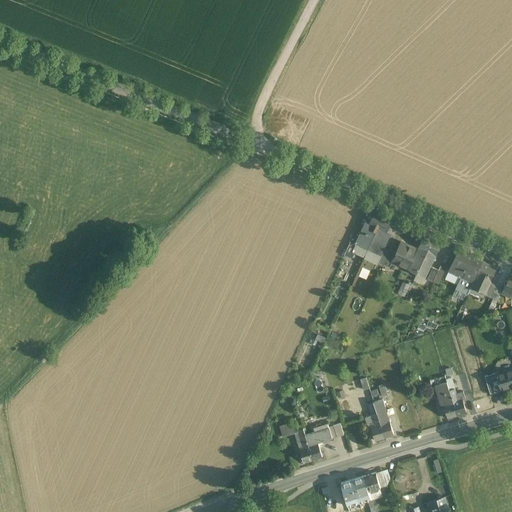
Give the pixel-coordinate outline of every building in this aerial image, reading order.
[(384,215),(375,211),(370,221),(366,219),(356,240),(369,246),(377,228),(378,228),(384,215)] [(393,219),(384,215),(378,228),(387,232),(393,219)] [(378,228),(369,247),(381,253),(384,247),(390,233),(387,232),(378,228)] [(408,268),(408,270),(416,274),(421,263),(433,238),(424,234),(418,247),(413,257),(408,268)] [(433,238),(421,263),(430,267),(442,242),(433,238)] [(350,241),(345,254),(353,258),(356,250),(353,249),(356,244),(350,241)] [(415,248),(401,242),(396,252),(392,262),(398,265),(399,263),(408,268),(413,257),(412,256),(415,248)] [(384,247),(381,253),(376,263),(383,266),(384,265),(390,251),(390,250),(384,247)] [(390,251),(384,265),(390,267),(392,262),(396,252),(391,249),(390,250),(390,251)] [(482,261),(458,249),(448,270),(473,281),(482,261)] [(496,267),(482,261),(473,281),(470,286),(482,291),(485,293),(490,282),(489,281),(496,267)] [(430,267),(421,263),(416,274),(425,278),(430,267)] [(432,267),(427,279),(433,281),(438,270),(432,267)] [(511,274),(510,274),(502,290),(511,294),(511,274)] [(403,281),(397,293),(405,297),(411,284),(409,284),(410,282),(409,282),(408,283),(403,281)] [(495,284),(490,282),(485,293),(482,291),(481,293),(490,297),(495,284)] [(501,287),(495,284),(490,297),(496,299),(501,287)] [(511,369),(497,374),(500,385),(501,385),(502,389),(511,385),(511,369)] [(497,372),(485,376),(490,393),(502,390),(502,389),(501,385),(500,385),(497,374),(497,372)] [(366,377),(360,379),(363,389),(369,387),(368,384),(366,377)] [(462,391),(456,393),(452,380),(447,382),(452,401),(456,414),(466,412),(462,398),(465,397),(462,391)] [(370,391),(377,389),(375,382),(368,384),(369,387),(370,391)] [(447,382),(435,385),(441,405),(443,404),(452,401),(447,382)] [(384,383),(379,385),(382,396),(388,394),(384,383)] [(372,396),(374,402),(381,400),(379,394),(372,396)] [(374,402),(373,402),(373,403),(374,403),(377,412),(377,413),(380,423),(389,421),(383,399),(381,400),(374,402)] [(452,401),(443,404),(447,417),(456,414),(452,401)] [(373,403),(368,405),(372,414),(377,413),(377,412),(374,403),(373,403)] [(380,423),(377,413),(371,414),(374,422),(368,424),(369,428),(371,427),(375,440),(385,437),(384,437),(380,423)] [(295,418),(289,420),(290,423),(292,433),(294,432),(299,431),(295,418)] [(389,421),(380,423),(384,437),(393,434),(389,421)] [(290,423),(280,426),(282,436),(292,433),(290,423)] [(340,423),(334,425),(337,436),(344,434),(340,423)] [(309,433),(305,434),(309,444),(318,441),(318,442),(332,438),(328,424),(329,427),(315,432),(315,431),(309,433)] [(299,431),(294,432),(299,447),(303,446),(300,436),(299,432),(299,431)] [(305,434),(300,436),(303,446),(309,444),(305,434)] [(318,441),(309,444),(313,458),(322,456),(318,442),(318,441)] [(303,446),(299,447),(304,461),(313,458),(309,444),(303,446)] [(376,472),(364,475),(369,491),(373,490),(381,487),(387,485),(390,478),(387,469),(376,472)] [(364,475),(353,479),(357,494),(358,494),(369,491),(364,475)] [(353,479),(341,482),(346,498),(352,496),(355,503),(360,502),(358,494),(357,494),(353,479)] [(334,485),(328,487),(331,498),(338,496),(334,485)] [(328,487),(321,488),(325,500),(331,498),(328,487)] [(371,499),(369,491),(358,494),(360,502),(368,499),(371,499)] [(377,505),(375,497),(371,499),(368,499),(370,507),(377,505)] [(449,511),(445,497),(430,502),(433,511),(449,511)] [(362,509),(370,507),(368,499),(360,502),(362,509)] [(355,503),(353,504),(354,511),(362,511),(362,509),(360,502),(355,503)]
